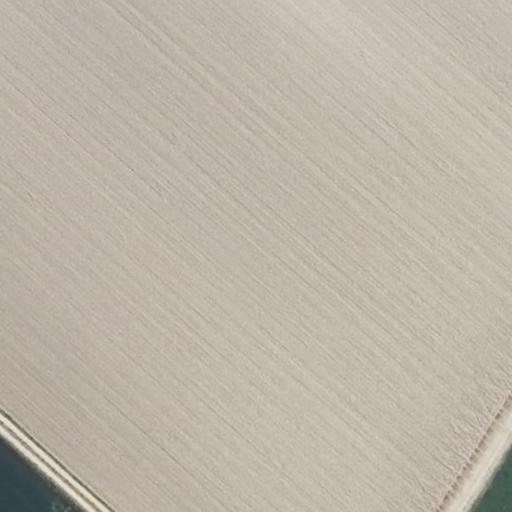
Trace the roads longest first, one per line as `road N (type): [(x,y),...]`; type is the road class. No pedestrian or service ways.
road 1 (track): [(436,511),(511,393)]
road 2 (track): [(0,423),(98,511)]
